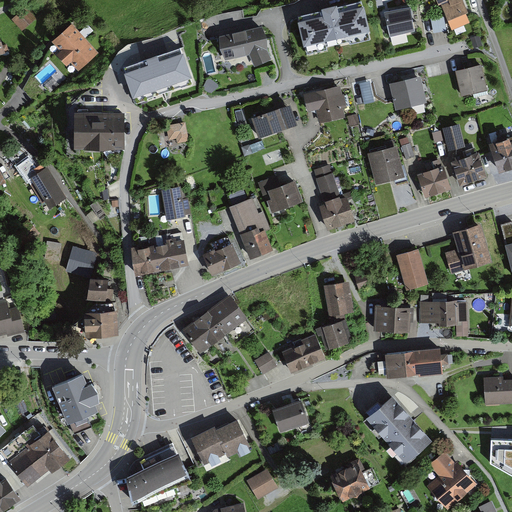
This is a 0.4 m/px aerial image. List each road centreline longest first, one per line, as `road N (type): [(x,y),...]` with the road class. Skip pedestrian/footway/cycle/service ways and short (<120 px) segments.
road 1 (residential): [(147,323),(133,294),(124,194),(132,147),(147,119),(462,47)]
road 2 (residential): [(511,348),(370,346),(182,422),(125,420)]
road 3 (tertiary): [(147,323),(327,244)]
road 4 (tertiary): [(327,244),(511,189)]
road 5 (residential): [(0,352),(126,358)]
